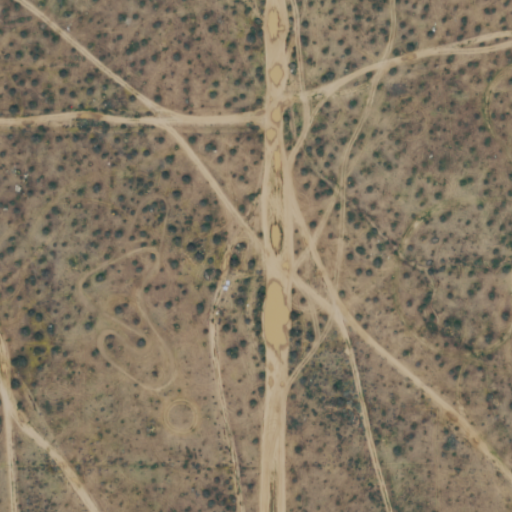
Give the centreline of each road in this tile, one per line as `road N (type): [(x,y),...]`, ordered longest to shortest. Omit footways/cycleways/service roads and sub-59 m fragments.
road 1 (track): [(270,511),(276,0)]
road 2 (track): [(0,124),(276,110)]
